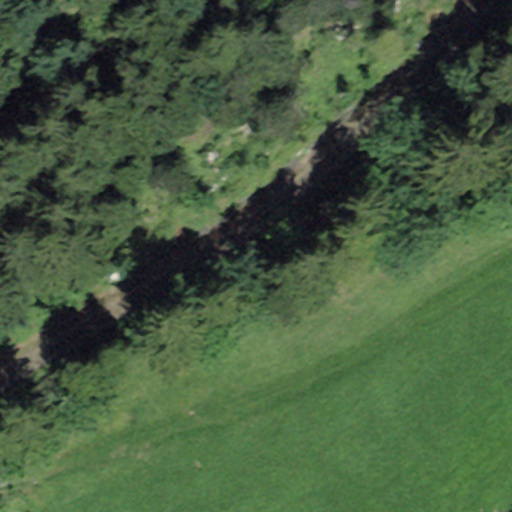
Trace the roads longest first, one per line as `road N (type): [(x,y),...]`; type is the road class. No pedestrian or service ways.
road 1 (track): [(0,391),(158,293),(395,98),(484,0)]
road 2 (track): [(0,477),(95,456),(305,379),(511,252)]
